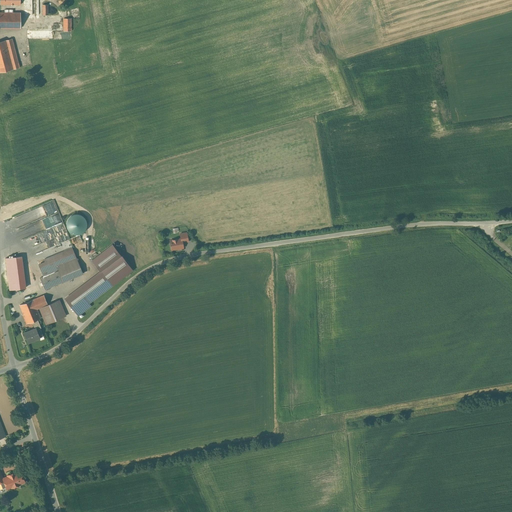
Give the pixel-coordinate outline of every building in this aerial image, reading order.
[(1,12),(1,28),(20,28),(20,13),(4,13),(4,12),(1,12)] [(62,31),(71,31),(71,18),(62,18),(62,31)] [(11,36),(0,38),(0,70),(19,66),(11,36)] [(175,242),(170,243),(172,250),(179,248),(183,247),(182,243),(181,239),(175,240),(175,242)] [(100,271),(64,298),(79,316),(92,306),(89,303),(132,270),(112,244),(91,260),(100,271)] [(72,247),(44,259),(45,261),(38,264),(43,276),(40,278),(45,290),(83,274),(72,247)] [(35,280),(27,262),(5,271),(12,289),(35,280)] [(35,328),(39,338),(43,336),(40,328),(41,328),(37,319),(40,318),(36,309),(39,308),(46,324),(66,316),(59,300),(47,305),(43,295),(20,305),(24,314),(22,315),(25,320),(26,320),(27,324),(32,322),(35,329),(35,328)] [(28,342),(39,338),(35,328),(35,329),(24,333),(28,342)] [(15,472),(7,475),(8,476),(3,478),(4,481),(7,488),(24,481),(20,471),(15,473),(15,472)]
